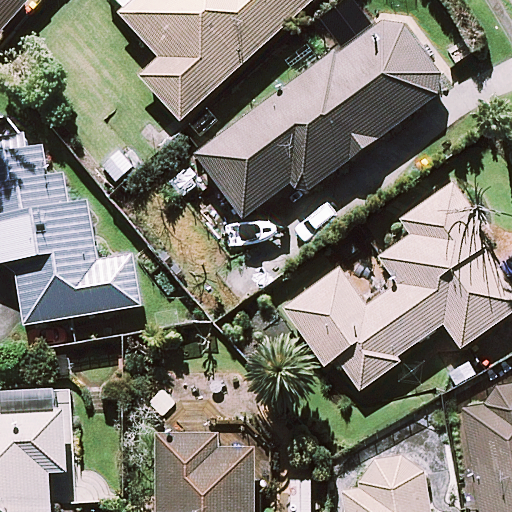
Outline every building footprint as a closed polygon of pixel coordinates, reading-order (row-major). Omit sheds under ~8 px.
[(0,0),(0,32),(30,0),(0,0)] [(127,0),(133,6),(123,15),(163,58),(142,77),(182,121),(314,0),(127,0)] [(449,88),(395,13),(198,155),(244,218),(295,182),(304,194),(449,88)] [(0,133),(0,264),(17,261),(27,325),(143,307),(135,257),(100,263),(90,200),(71,203),(67,175),(49,178),(44,148),(33,150),(29,129),(0,133)] [(511,314),(511,283),(452,189),(404,220),(415,237),(382,257),(401,286),(366,309),(343,273),(287,308),(324,366),(339,356),(360,390),(401,364),(397,356),(447,324),(462,347),(511,314)] [(257,511),(261,377),(170,374),(168,433),(161,433),(158,511),(257,511)] [(71,471),(68,392),(0,394),(0,511),(51,511),(50,472),(71,471)] [(511,511),(511,396),(465,404),(481,511),(511,511)] [(431,511),(424,461),(361,471),(364,489),(345,493),(347,511),(431,511)]
